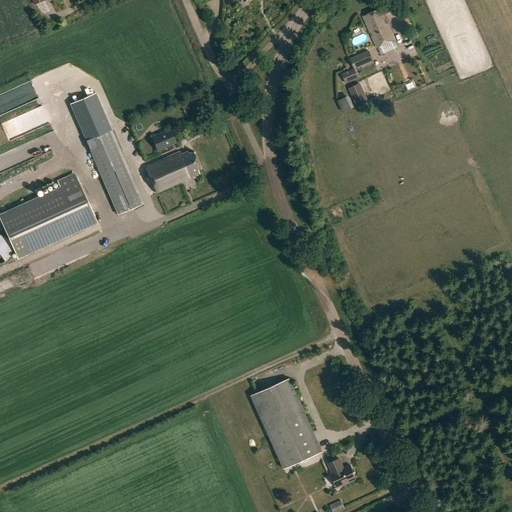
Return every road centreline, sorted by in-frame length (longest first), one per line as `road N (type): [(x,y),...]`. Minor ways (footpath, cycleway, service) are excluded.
road 1 (tertiary): [(421,511),(272,179)]
road 2 (unclassified): [(272,179),(229,88),(290,30)]
road 3 (tertiary): [(272,179),(267,101),(290,30)]
